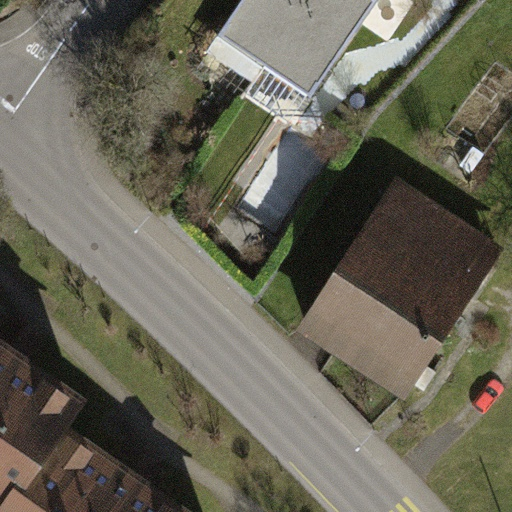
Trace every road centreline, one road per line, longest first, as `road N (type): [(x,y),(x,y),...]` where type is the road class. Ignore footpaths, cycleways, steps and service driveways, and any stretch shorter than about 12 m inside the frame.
road 1 (tertiary): [(379,511),(167,292),(0,136)]
road 2 (residential): [(91,0),(0,136)]
